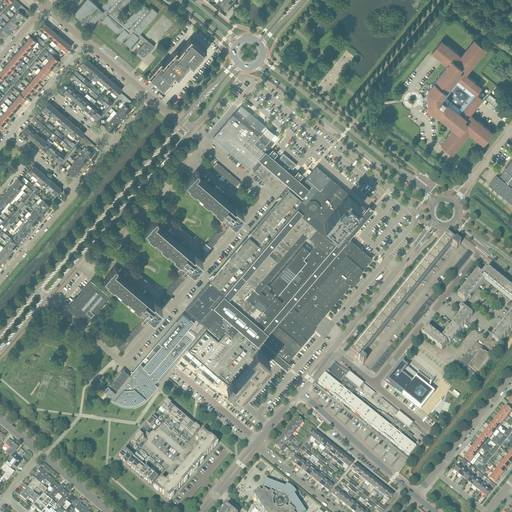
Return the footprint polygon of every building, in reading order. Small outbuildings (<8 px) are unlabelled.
[(154,46),(148,41),(139,34),(158,12),(152,7),(150,10),(147,8),(148,8),(142,3),(124,24),(116,17),(131,0),(107,0),(102,7),(101,9),(96,5),(97,5),(91,0),(84,0),(73,13),(82,21),(81,23),(88,30),(99,16),(101,18),(102,20),(117,33),(118,32),(120,33),(116,38),(121,43),(125,37),(127,39),(124,43),(129,47),(138,37),(144,42),(136,51),(142,57),(147,51),(149,52),(154,46)] [(231,4),(226,0),(222,0),(221,1),(219,0),(218,0),(216,3),(223,9),(225,7),(227,8),(231,4)] [(18,9),(18,10),(14,14),(21,20),(25,15),(22,13),(20,11),(18,9)] [(17,25),(21,20),(14,14),(10,19),(17,25)] [(13,29),(17,25),(10,19),(6,23),(13,29)] [(44,22),(37,30),(41,34),(43,32),(48,26),(44,22)] [(9,34),(13,29),(6,23),(2,28),(9,34)] [(48,26),(43,32),(48,36),(53,30),(48,26)] [(0,34),(5,39),(9,34),(2,28),(0,30),(0,34)] [(53,30),(48,36),(52,40),(58,34),(53,30)] [(58,34),(52,40),(57,44),(62,38),(58,34)] [(30,36),(26,41),(32,46),(35,48),(39,44),(30,36)] [(161,62),(148,77),(163,90),(176,76),(178,78),(190,64),(193,66),(206,50),(190,37),(178,52),(176,50),(163,64),(161,62)] [(62,38),(57,44),(61,48),(67,42),(62,38)] [(448,64),(427,90),(428,95),(428,97),(428,100),(429,102),(429,107),(440,116),(441,116),(450,124),(455,128),(454,129),(453,129),(442,142),(443,143),(441,145),(452,153),(453,152),(454,151),(467,136),(469,133),(471,134),(478,139),(479,140),(482,143),(483,143),(484,144),(492,135),(493,133),(489,130),(472,116),(470,115),(473,111),(481,101),(483,98),(479,95),(483,94),(484,93),(482,91),(479,92),(482,88),(482,87),(465,74),(467,72),(468,72),(481,55),(482,54),(485,51),(485,50),(486,49),(475,40),(472,44),(471,44),(463,55),(462,57),(447,45),(441,40),(432,52),(436,55),(438,56),(445,62),(446,62),(448,64)] [(26,41),(22,46),(28,51),(34,55),(36,57),(37,56),(34,53),(30,49),(32,46),(26,41)] [(67,42),(61,48),(66,52),(71,46),(67,42)] [(25,55),(28,51),(22,46),(18,50),(25,55)] [(18,50),(14,55),(21,60),(25,55),(18,50)] [(14,55),(11,59),(17,65),(21,60),(14,55)] [(53,55),(48,60),(55,65),(59,61),(53,55)] [(80,64),(85,68),(90,62),(85,58),(80,64)] [(13,69),(17,65),(11,59),(7,64),(13,69)] [(51,70),(55,65),(48,60),(45,65),(51,70)] [(85,68),(82,72),(84,73),(87,70),(89,72),(95,66),(90,62),(85,68)] [(7,64),(3,68),(9,74),(13,69),(7,64)] [(45,65),(41,69),(47,75),(51,70),(45,65)] [(99,70),(95,66),(89,72),(94,76),(99,70)] [(0,74),(5,78),(9,74),(3,68),(0,71),(0,74)] [(43,79),(47,75),(41,69),(37,74),(43,79)] [(94,76),(98,80),(104,74),(99,70),(94,76)] [(37,74),(33,78),(39,84),(43,79),(37,74)] [(108,78),(104,74),(98,80),(103,84),(108,78)] [(35,88),(39,84),(33,78),(29,83),(35,88)] [(108,78),(103,84),(107,88),(113,82),(113,81),(111,78),(110,79),(108,78)] [(64,92),(70,86),(65,82),(60,88),(64,92)] [(117,85),(113,82),(107,88),(112,92),(117,85)] [(29,83),(25,88),(31,93),(35,88),(29,83)] [(122,89),(117,85),(112,92),(117,96),(122,89)] [(69,96),(74,90),(70,86),(64,92),(69,96)] [(74,90),(69,96),(73,100),(80,92),(81,91),(76,87),(74,90)] [(27,97),(31,93),(25,88),(21,92),(27,97)] [(80,92),(73,100),(78,104),(85,96),(80,92)] [(22,103),(26,99),(20,93),(16,98),(22,103)] [(486,99),(495,107),(498,103),(499,102),(498,101),(497,100),(490,94),(486,99)] [(85,96),(78,104),(82,108),(89,100),(85,96)] [(12,103),(18,108),(22,103),(16,98),(12,103)] [(89,100),(82,108),(87,111),(94,103),(90,99),(89,100)] [(123,104),(120,108),(127,114),(131,109),(129,107),(126,105),(124,103),(122,102),(121,101),(121,102),(123,104)] [(48,102),(41,110),(45,114),(53,106),(48,102)] [(8,107),(14,112),(18,108),(12,103),(8,107)] [(94,103),(87,111),(92,115),(99,107),(94,103)] [(228,120),(213,138),(215,140),(250,170),(251,168),(265,152),(278,137),(241,105),(238,109),(237,110),(241,113),(236,118),(232,115),(228,120)] [(57,110),(53,106),(45,114),(50,118),(57,110)] [(4,112),(10,117),(14,112),(8,107),(4,112)] [(99,107),(92,115),(96,119),(103,111),(99,107)] [(123,118),(127,114),(120,108),(116,112),(123,118)] [(55,122),(56,120),(62,113),(57,110),(50,118),(55,122)] [(236,118),(241,113),(237,110),(232,115),(236,118)] [(0,116),(7,121),(10,117),(4,112),(0,116)] [(119,123),(123,118),(116,112),(112,117),(119,123)] [(501,119),(505,122),(510,116),(508,114),(506,112),(501,119)] [(66,117),(62,113),(56,120),(55,121),(60,125),(61,123),(66,117)] [(64,130),(71,121),(66,117),(61,123),(59,126),(64,130)] [(115,127),(119,123),(112,117),(108,122),(115,127)] [(68,133),(75,125),(71,121),(64,130),(68,133)] [(111,132),(115,127),(108,122),(104,126),(111,132)] [(27,136),(34,127),(29,123),(22,132),(27,136)] [(75,125),(68,133),(73,137),(80,129),(75,125)] [(39,131),(34,127),(27,136),(31,140),(37,133),(39,131)] [(77,141),(85,133),(80,129),(73,137),(77,141)] [(37,133),(31,140),(36,143),(41,137),(37,133)] [(81,143),(82,143),(86,138),(84,136),(76,146),(77,147),(81,143)] [(41,137),(36,143),(41,147),(46,141),(41,137)] [(46,141),(41,147),(45,151),(50,145),(46,141)] [(50,145),(45,151),(50,155),(57,147),(52,143),(50,145)] [(57,147),(50,155),(54,159),(59,153),(61,151),(57,147)] [(86,147),(83,152),(90,157),(91,156),(92,156),(94,154),(93,153),(94,153),(91,151),(89,149),(87,147),(86,147)] [(83,152),(79,156),(86,162),(90,157),(83,152)] [(288,174),(275,162),(276,161),(270,156),(265,152),(251,168),(253,169),(255,170),(262,162),(267,166),(273,171),(272,172),(280,178),(281,178),(286,183),(286,184),(291,188),(293,190),(295,190),(302,196),(296,204),(296,207),(298,209),(298,210),(292,216),(291,217),(287,220),(288,222),(286,224),(284,224),(281,228),(281,229),(280,231),(278,231),(278,233),(276,233),(274,236),(274,238),(273,238),(272,238),(271,240),(259,253),(259,255),(258,256),(256,257),(256,258),(255,260),(253,260),(253,262),(248,267),(247,267),(247,268),(247,269),(245,271),(244,271),(241,275),(241,276),(239,278),(238,278),(235,282),(234,282),(234,284),(232,284),(226,293),(225,293),(225,295),(220,300),(201,323),(203,324),(205,326),(212,319),(221,318),(222,317),(224,317),(228,320),(229,320),(231,322),(231,323),(231,324),(232,324),(233,323),(235,325),(235,326),(238,329),(267,354),(269,353),(270,352),(271,350),(272,350),(265,344),(265,343),(262,341),(267,335),(277,324),(283,317),(283,315),(288,310),(289,310),(289,309),(290,310),(293,307),(293,305),(298,300),(299,299),(299,298),(304,292),(305,292),(305,291),(307,288),(308,288),(315,281),(314,279),(319,274),(321,274),(321,273),(321,272),(328,263),(330,263),(330,262),(330,261),(330,260),(332,261),(334,257),(334,256),(336,256),(342,248),(345,244),(345,243),(348,240),(347,240),(346,238),(344,237),(343,236),(341,239),(339,239),(329,230),(319,222),(310,214),(305,210),(304,204),(309,199),(314,193),(303,184),(302,185),(301,184),(302,183),(296,178),(290,172),(288,174)] [(59,153),(54,159),(59,163),(64,157),(59,153)] [(276,161),(275,162),(288,174),(290,172),(296,165),(283,153),(276,161)] [(82,167),(86,162),(79,156),(75,161),(82,167)] [(511,203),(511,159),(505,168),(506,169),(499,177),(496,175),(489,185),(511,203)] [(78,171),(82,167),(75,161),(71,165),(78,171)] [(254,172),(258,176),(267,166),(262,162),(255,170),(254,172)] [(28,171),(33,175),(38,169),(33,165),(28,171)] [(67,170),(74,176),(78,171),(71,165),(67,170)] [(265,181),(272,172),(273,171),(267,166),(258,176),(265,181)] [(360,203),(356,199),(349,193),(337,183),(331,178),(324,172),(316,166),(302,183),(301,184),(302,185),(303,184),(314,193),(309,199),(304,204),(305,210),(310,214),(319,222),(329,230),(339,239),(341,239),(343,236),(344,237),(344,236),(360,217),(367,209),(360,203)] [(43,173),(38,169),(33,175),(37,179),(43,173)] [(225,221),(227,218),(234,224),(243,214),(236,208),(235,209),(196,176),(199,173),(199,172),(199,171),(198,171),(198,170),(197,170),(197,171),(196,171),(194,174),(186,182),(225,216),(222,219),(222,220),(223,221),(224,221),(225,221)] [(265,181),(272,188),(280,178),(272,172),(265,181)] [(35,181),(40,185),(47,177),(43,173),(37,179),(35,181)] [(52,181),(47,177),(40,185),(42,187),(44,184),(47,187),(52,181)] [(14,183),(20,188),(24,184),(18,178),(14,183)] [(280,178),(272,188),(278,193),(286,184),(286,183),(281,178),(280,178)] [(47,187),(51,191),(56,185),(52,181),(47,187)] [(22,190),(20,188),(14,183),(10,188),(18,194),(22,190)] [(286,184),(278,193),(283,197),(291,188),(286,184)] [(56,185),(51,191),(49,193),(51,194),(53,192),(58,197),(62,192),(60,190),(61,189),(56,185)] [(10,188),(6,192),(14,199),(18,194),(10,188)] [(291,188),(283,197),(273,208),(287,220),(291,217),(292,216),(298,210),(298,209),(296,207),(296,204),(302,196),(295,190),(293,190),(291,188)] [(10,203),(14,199),(6,192),(2,197),(10,203)] [(2,197),(0,199),(0,202),(6,208),(10,204),(10,203),(2,197)] [(42,199),(38,204),(46,211),(50,206),(42,199)] [(34,208),(42,215),(46,211),(38,204),(34,208)] [(31,214),(38,220),(42,215),(34,208),(30,213),(31,214)] [(288,222),(287,220),(273,208),(272,210),(271,209),(263,218),(278,231),(280,231),(281,229),(281,228),(284,224),(286,224),(288,222)] [(28,219),(34,224),(38,220),(31,214),(30,215),(29,215),(27,217),(27,218),(28,219)] [(27,218),(23,222),(24,224),(30,229),(31,230),(34,227),(33,226),(34,224),(28,219),(27,218)] [(155,224),(158,221),(158,220),(158,219),(157,219),(157,218),(156,218),(155,218),(155,219),(153,221),(145,230),(184,264),(182,266),(181,266),(181,267),(181,268),(182,268),(182,269),(183,269),(184,269),(184,268),(186,266),(194,273),(203,263),(195,256),(194,257),(155,224)] [(255,227),(256,228),(271,240),(272,238),(273,238),(274,238),(274,236),(276,233),(278,233),(278,231),(263,218),(255,227)] [(18,226),(20,228),(26,233),(27,234),(30,232),(29,231),(30,229),(24,224),(22,222),(18,226)] [(16,233),(23,238),(26,233),(20,228),(16,233)] [(245,241),(259,253),(271,240),(256,228),(245,241)] [(12,237),(19,243),(23,238),(16,233),(12,237)] [(446,234),(350,353),(359,360),(359,361),(363,364),(366,360),(360,356),(451,243),(457,248),(460,244),(456,241),(455,242),(446,234)] [(9,236),(5,241),(7,243),(14,249),(18,244),(9,236)] [(345,243),(345,244),(342,248),(349,254),(343,261),(337,268),(355,283),(360,278),(357,276),(372,258),(349,238),(347,240),(348,240),(345,243)] [(259,255),(259,253),(245,241),(244,242),(243,241),(241,244),(256,257),(258,256),(259,255)] [(10,253),(14,249),(7,243),(3,247),(10,253)] [(202,248),(207,252),(211,247),(207,244),(206,243),(202,248)] [(256,258),(256,257),(241,244),(238,247),(253,260),(255,260),(256,258)] [(3,247),(0,251),(0,252),(6,258),(10,253),(3,247)] [(253,262),(253,260),(238,247),(231,254),(247,268),(247,267),(248,267),(253,262)] [(343,261),(349,254),(342,248),(336,256),(343,261)] [(247,269),(247,268),(231,254),(223,264),(239,278),(241,276),(241,275),(244,271),(245,271),(247,269)] [(330,263),(337,268),(343,261),(336,256),(334,256),(334,257),(332,261),(330,260),(330,261),(330,262),(330,263)] [(328,279),(337,268),(330,263),(328,263),(321,272),(328,279)] [(238,278),(239,278),(223,264),(219,269),(220,270),(235,282),(238,278)] [(112,269),(105,277),(143,311),(141,314),(141,315),(141,316),(142,316),(143,316),(146,313),(151,318),(153,319),(154,320),(162,310),(161,309),(154,303),(153,304),(115,271),(117,268),(117,267),(117,266),(116,266),(115,266),(112,269)] [(337,268),(328,279),(344,292),(351,283),(353,285),(355,283),(337,268)] [(511,287),(487,268),(482,275),(478,271),(458,296),(465,301),(485,277),(511,299),(511,312),(492,337),(499,343),(511,327),(511,287)] [(220,270),(211,281),(225,293),(226,293),(232,284),(234,284),(234,282),(235,282),(220,270)] [(315,281),(321,287),(328,279),(321,272),(321,273),(321,274),(319,274),(314,279),(315,281)] [(309,302),(312,305),(324,315),(344,292),(328,279),(321,287),(315,294),(312,298),(309,302)] [(79,294),(67,308),(73,314),(86,325),(87,325),(92,319),(99,311),(110,297),(91,281),(79,294)] [(208,283),(205,287),(220,300),(225,295),(225,293),(211,281),(208,284),(208,283)] [(308,288),(315,294),(321,287),(315,281),(308,288)] [(201,323),(220,300),(205,287),(185,310),(201,323)] [(312,298),(315,294),(308,288),(307,288),(305,291),(305,292),(312,298)] [(312,298),(305,292),(304,292),(299,298),(299,299),(310,308),(312,305),(309,302),(312,298)] [(310,308),(299,299),(298,300),(293,305),(293,307),(303,316),(310,308)] [(312,305),(310,308),(303,316),(293,307),(290,310),(291,311),(292,311),(296,314),(294,317),(300,322),(307,327),(296,340),(298,341),(310,327),(311,328),(312,328),(313,327),(324,315),(312,305)] [(462,305),(460,307),(460,308),(461,309),(459,311),(462,313),(443,337),(450,343),(467,322),(473,315),(462,305)] [(291,311),(290,310),(289,309),(289,310),(288,310),(283,315),(283,317),(295,327),(300,322),(294,317),(296,314),(292,311),(291,311)] [(158,342),(158,343),(161,346),(169,352),(167,354),(169,356),(168,357),(173,362),(192,340),(185,334),(188,330),(194,323),(183,313),(158,342)] [(188,351),(182,358),(184,359),(186,361),(200,372),(218,388),(218,387),(217,386),(222,380),(223,381),(227,385),(226,386),(239,396),(240,395),(242,392),(244,390),(248,386),(253,380),(257,375),(260,371),(270,360),(269,360),(267,358),(268,357),(269,355),(270,354),(269,353),(267,354),(243,333),(238,329),(235,326),(235,325),(233,323),(232,324),(231,324),(231,323),(231,322),(229,320),(228,320),(224,317),(222,317),(221,318),(212,319),(205,326),(205,327),(207,329),(208,329),(219,338),(224,332),(225,333),(218,341),(206,330),(202,335),(195,343),(188,351)] [(295,327),(283,317),(277,324),(297,342),(298,341),(296,340),(307,327),(300,322),(295,327)] [(297,342),(277,324),(267,335),(284,350),(287,347),(291,350),(295,353),(302,345),(297,342)] [(442,349),(448,342),(428,326),(422,333),(442,349)] [(315,330),(312,328),(311,328),(310,327),(298,341),(297,342),(302,345),(315,330)] [(284,350),(267,335),(262,341),(265,343),(265,344),(272,350),(271,350),(279,356),(284,350)] [(481,350),(466,368),(474,375),(496,348),(486,340),(479,349),(481,350)] [(107,387),(103,391),(108,395),(106,396),(109,399),(114,403),(116,404),(118,405),(120,406),(122,407),(124,407),(126,408),(128,408),(129,408),(131,408),(133,407),(135,407),(137,406),(139,406),(141,405),(143,404),(144,402),(145,402),(146,401),(146,400),(147,399),(156,390),(158,387),(154,384),(167,369),(173,362),(168,357),(169,356),(167,354),(169,352),(161,346),(158,343),(152,349),(156,352),(152,357),(144,365),(143,366),(140,363),(136,368),(130,375),(122,369),(113,380),(110,384),(108,386),(107,387)] [(287,347),(284,350),(279,356),(283,359),(291,350),(287,347)] [(267,358),(270,360),(272,357),(287,370),(289,368),(291,365),(288,363),(288,362),(287,363),(283,359),(279,356),(271,350),(269,353),(270,354),(269,355),(267,358)] [(295,353),(291,350),(283,359),(287,363),(288,362),(295,353)] [(433,393),(429,390),(432,388),(433,388),(413,372),(412,372),(409,370),(410,369),(401,362),(386,381),(420,409),(433,393)] [(326,373),(317,384),(334,397),(409,457),(419,445),(421,442),(406,430),(395,422),(386,415),(384,417),(353,392),(355,389),(344,381),(343,383),(340,381),(346,373),(334,363),(326,373)] [(449,364),(440,375),(444,378),(451,383),(455,387),(461,392),(470,381),(464,377),(463,378),(459,375),(462,371),(460,369),(456,372),(453,370),(454,369),(449,364)] [(345,377),(359,389),(364,384),(349,372),(345,377)] [(165,411),(171,404),(167,400),(160,408),(165,411)] [(175,408),(171,404),(165,411),(164,412),(168,416),(169,415),(175,408)] [(508,416),(511,411),(506,406),(502,411),(508,416)] [(169,415),(173,418),(179,411),(175,408),(169,415)] [(179,411),(173,418),(172,420),(176,423),(183,415),(179,411)] [(504,421),(508,416),(502,411),(498,416),(504,421)] [(394,417),(409,429),(413,423),(398,412),(394,417)] [(176,423),(180,427),(187,418),(183,415),(176,423)] [(146,424),(143,428),(144,429),(146,430),(149,426),(151,428),(154,425),(154,424),(157,419),(153,416),(146,424)] [(498,416),(494,420),(500,425),(504,421),(498,416)] [(184,430),(191,422),(187,418),(180,427),(184,430)] [(297,418),(293,422),(299,427),(303,422),(297,418)] [(497,430),(500,425),(494,420),(490,425),(497,430)] [(184,430),(188,433),(195,425),(191,422),(184,430)] [(295,432),(299,427),(293,422),(290,427),(295,432)] [(195,425),(188,433),(188,434),(192,437),(198,431),(200,429),(195,425)] [(493,435),(497,430),(490,425),(487,430),(493,435)] [(291,436),(295,432),(290,427),(286,432),(291,436)] [(142,429),(139,433),(132,441),(136,444),(140,440),(141,441),(144,437),(142,435),(145,431),(143,430),(142,429)] [(487,430),(483,434),(489,439),(493,435),(487,430)] [(216,442),(202,431),(200,433),(195,439),(199,443),(192,452),(194,454),(187,462),(185,464),(184,465),(182,467),(175,475),(173,474),(166,482),(161,478),(155,485),(154,487),(167,499),(171,494),(173,495),(176,491),(177,490),(178,489),(183,483),(182,482),(185,478),(186,479),(187,479),(187,478),(189,477),(189,476),(188,475),(189,473),(191,471),(192,470),(194,468),(195,466),(196,467),(197,467),(199,465),(199,464),(200,464),(199,463),(198,463),(201,459),(202,461),(203,461),(208,454),(210,452),(213,448),(212,447),(216,442)] [(286,432),(282,436),(288,441),(290,443),(294,438),(291,436),(286,432)] [(310,437),(315,441),(320,436),(315,432),(310,437)] [(485,444),(489,439),(483,434),(479,439),(485,444)] [(284,445),(288,441),(282,436),(278,441),(284,445)] [(319,447),(320,445),(324,440),(320,436),(315,441),(314,443),(319,447)] [(6,453),(11,457),(15,452),(19,447),(9,439),(5,444),(10,448),(6,453)] [(479,439),(475,444),(482,449),(485,444),(479,439)] [(329,443),(324,440),(320,445),(325,449),(329,443)] [(286,447),(284,445),(278,441),(275,446),(282,452),(286,447)] [(327,455),(334,447),(329,443),(325,449),(323,452),(327,455)] [(478,453),(482,449),(475,444),(472,448),(478,453)] [(334,447),(327,455),(332,459),(334,456),(338,451),(334,447)] [(130,452),(126,448),(118,456),(123,460),(130,452)] [(472,448),(468,453),(474,458),(477,460),(480,455),(478,453),(472,448)] [(13,459),(9,464),(12,465),(12,466),(16,469),(24,460),(21,457),(25,453),(21,449),(17,454),(15,452),(11,457),(13,459)] [(123,460),(127,463),(134,455),(130,451),(130,452),(123,460)] [(337,462),(339,460),(343,455),(338,451),(334,456),(332,459),(337,462)] [(296,465),(300,460),(297,457),(299,455),(297,453),(291,461),(296,465)] [(470,463),(474,458),(468,453),(464,458),(470,463)] [(138,458),(134,455),(127,463),(131,467),(138,458)] [(348,458),(343,455),(339,460),(337,462),(336,463),(339,465),(341,467),(343,464),(348,458)] [(302,457),(300,460),(296,465),(300,469),(305,464),(307,461),(302,457)] [(135,471),(141,463),(143,462),(138,458),(131,467),(135,471)] [(343,464),(348,468),(353,462),(348,458),(343,464)] [(504,459),(501,464),(507,469),(508,468),(509,468),(511,465),(504,459)] [(135,471),(139,474),(147,465),(147,466),(148,464),(146,463),(144,465),(141,463),(135,471)] [(15,472),(10,468),(5,464),(1,469),(6,473),(2,478),(7,482),(15,472)] [(305,464),(300,469),(305,473),(310,467),(305,464)] [(360,468),(355,464),(351,470),(356,474),(360,468)] [(458,465),(454,471),(458,474),(463,469),(466,465),(464,464),(461,467),(458,465)] [(507,469),(501,464),(497,469),(504,474),(506,471),(507,469)] [(147,466),(147,465),(139,474),(143,478),(151,469),(147,466)] [(311,465),(310,467),(305,473),(310,477),(314,471),(316,469),(311,465)] [(44,479),(51,485),(54,481),(55,481),(40,468),(38,471),(40,473),(35,478),(40,483),(44,479)] [(360,468),(356,474),(354,476),(358,480),(360,477),(365,472),(360,468)] [(143,478),(147,481),(155,472),(151,469),(143,478)] [(463,469),(458,474),(463,478),(468,473),(469,471),(467,469),(465,471),(463,469)] [(501,477),(504,474),(497,469),(493,473),(499,479),(501,477)] [(314,471),(310,477),(314,480),(319,475),(314,471)] [(159,476),(155,472),(147,481),(152,485),(153,483),(159,476)] [(360,477),(365,481),(369,476),(367,474),(368,473),(366,472),(365,472),(360,477)] [(470,475),(468,473),(463,478),(468,482),(474,475),(471,473),(470,475)] [(499,479),(493,473),(489,478),(496,483),(496,484),(499,481),(498,480),(499,479)] [(323,479),(319,475),(314,480),(319,484),(323,479)] [(474,475),(468,482),(473,486),(477,480),(478,478),(480,477),(478,475),(476,477),(474,475)] [(35,478),(33,476),(30,479),(33,481),(27,487),(33,492),(37,487),(43,493),(44,493),(47,489),(40,483),(35,478)] [(326,476),(323,479),(319,484),(324,488),(330,480),(326,476)] [(365,481),(370,485),(374,480),(369,476),(365,481)] [(289,486),(286,485),(285,487),(265,480),(262,487),(259,491),(253,495),(263,511),(305,511),(294,494),(296,493),(294,490),(292,488),(289,486)] [(328,491),(329,492),(335,484),(330,480),(324,488),(326,490),(327,491),(328,491)] [(374,480),(370,485),(374,489),(379,483),(374,480)] [(473,486),(477,489),(482,484),(477,480),(473,486)] [(52,500),(52,501),(58,494),(63,489),(65,486),(62,484),(60,486),(54,481),(51,485),(49,487),(53,490),(48,497),(52,500)] [(379,483),(374,489),(372,491),(377,495),(379,493),(383,487),(379,483)] [(482,493),(486,488),(484,486),(482,484),(477,489),(482,493)] [(40,497),(33,492),(27,487),(25,485),(23,488),(25,490),(20,496),(25,500),(29,496),(36,501),(40,497)] [(340,486),(338,485),(331,494),(336,498),(340,492),(337,490),(340,486)] [(379,493),(384,496),(388,491),(383,487),(379,493)] [(492,491),(490,489),(489,490),(486,488),(482,493),(487,497),(492,491)] [(61,508),(66,501),(71,496),(73,494),(70,491),(68,494),(63,489),(58,494),(62,498),(57,504),(60,508),(61,508)] [(342,490),(340,492),(336,498),(341,502),(345,496),(347,494),(342,490)] [(388,491),(384,496),(389,500),(393,495),(388,491)] [(31,507),(31,508),(33,510),(35,508),(40,511),(41,511),(46,507),(41,504),(48,496),(44,493),(43,493),(40,497),(36,501),(31,507)] [(75,509),(80,503),(82,501),(79,499),(77,501),(71,496),(66,501),(71,505),(65,511),(72,511),(75,509)] [(341,502),(345,505),(350,500),(345,496),(341,502)] [(351,498),(350,500),(345,505),(350,509),(354,504),(356,502),(351,498)] [(52,501),(52,500),(46,507),(41,511),(51,511),(50,511),(56,504),(52,501)] [(356,501),(356,502),(354,504),(350,509),(353,511),(355,511),(361,505),(356,501)] [(86,511),(88,511),(90,508),(87,506),(86,508),(80,503),(75,509),(78,511),(86,511)]
